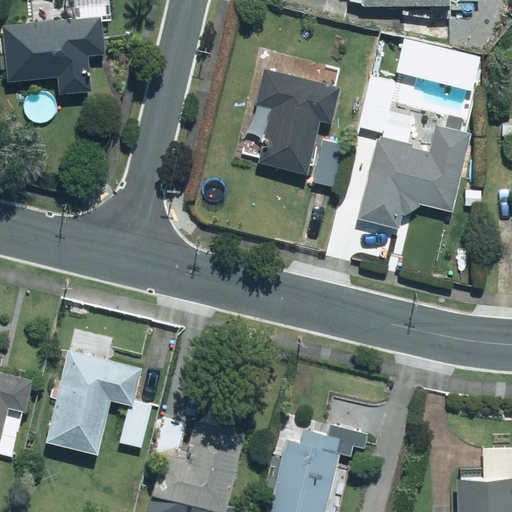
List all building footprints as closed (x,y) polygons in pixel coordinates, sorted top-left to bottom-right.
[(452,0),(358,0),(359,5),(401,5),(401,38),(452,39),(452,0)] [(100,17),(0,23),(0,39),(3,79),(54,76),(56,93),(91,90),(88,56),(102,55),(100,17)] [(338,82),(262,64),(246,130),(264,134),(259,159),(301,169),(314,118),(329,121),(338,82)] [(401,211),(419,203),(449,210),(469,130),(433,121),(427,146),(380,134),(359,219),(396,229),(401,211)] [(474,239),(453,237),(451,272),(471,273),(474,239)] [(107,399),(127,404),(118,441),(143,447),(153,405),(133,400),(141,365),(109,357),(114,336),(75,327),(70,350),(64,349),(43,441),(95,453),(107,399)] [(0,360),(2,353),(0,352),(0,448),(9,451),(19,410),(24,411),(32,375),(0,367),(0,360)] [(251,415),(173,395),(148,496),(187,506),(185,511),(236,511),(245,479),(235,476),(251,415)] [(335,511),(354,440),(359,442),(364,443),(367,429),(331,420),(327,434),(290,424),(267,511),(335,511)] [(511,511),(511,448),(476,448),(475,475),(455,474),(454,511),(511,511)]
